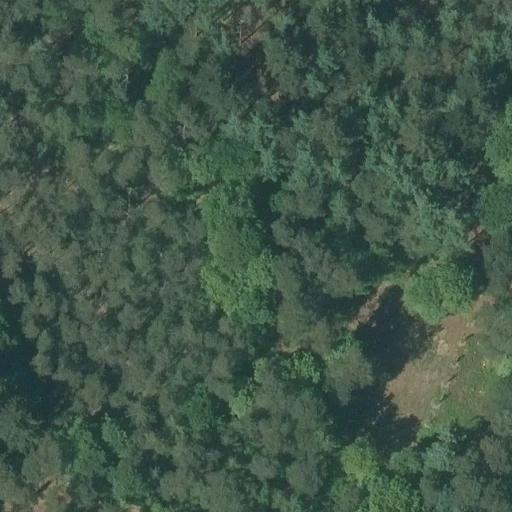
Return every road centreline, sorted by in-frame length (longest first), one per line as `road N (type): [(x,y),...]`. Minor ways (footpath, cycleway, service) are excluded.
road 1 (track): [(511,196),(385,511)]
road 2 (track): [(297,378),(0,502)]
road 3 (track): [(511,289),(297,378)]
road 4 (track): [(363,511),(297,378)]
